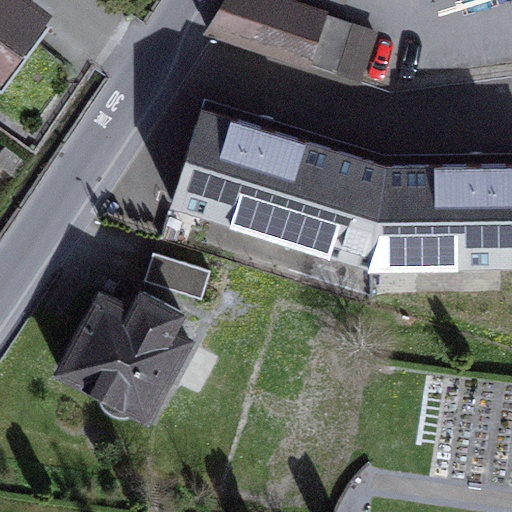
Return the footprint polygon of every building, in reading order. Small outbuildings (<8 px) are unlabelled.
[(0,0),(0,88),(1,89),(45,30),(35,23),(43,13),(26,0),(0,0)] [(308,66),(325,15),(279,0),(227,0),(208,33),(308,66)] [(308,66),(333,74),(350,24),(325,15),(308,66)] [(333,74),(358,83),(375,32),(350,24),(333,74)] [(371,265),(511,262),(511,163),(386,164),(202,107),(172,202),(371,265)] [(150,264),(145,281),(202,299),(211,271),(154,253),(150,264)] [(124,416),(136,411),(147,417),(189,339),(172,330),(182,312),(123,281),(113,299),(101,292),(59,370),(101,392),(103,404),(112,413),(124,416)]
